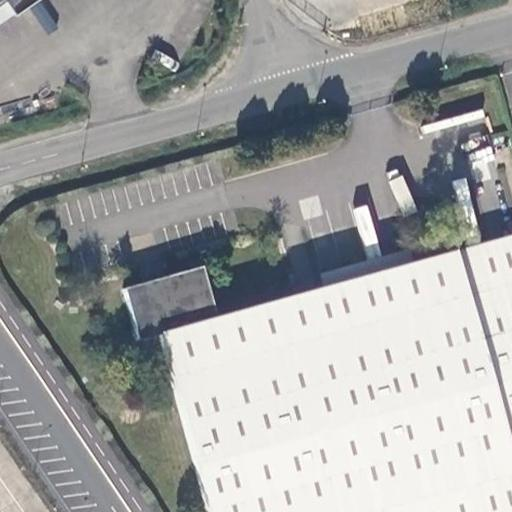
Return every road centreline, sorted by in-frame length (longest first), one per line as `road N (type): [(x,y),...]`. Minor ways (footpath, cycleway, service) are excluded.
road 1 (unclassified): [(0,171),(287,92)]
road 2 (unclassified): [(287,92),(511,29)]
road 3 (unclassified): [(0,341),(116,511)]
